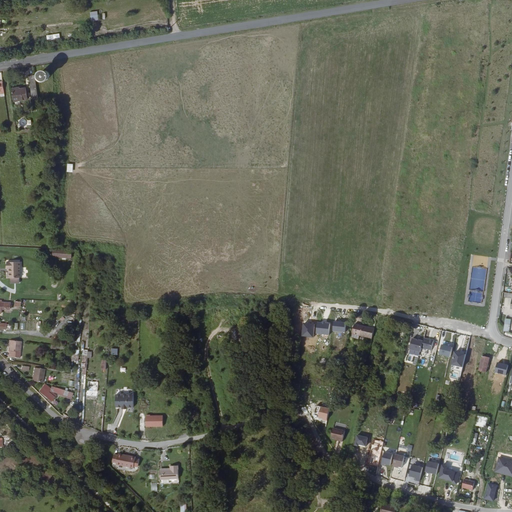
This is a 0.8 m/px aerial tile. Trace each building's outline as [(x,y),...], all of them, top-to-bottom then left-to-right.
[(90,21),(98,21),(97,12),(90,12),(90,21)] [(59,33),(46,35),(47,41),(60,38),(59,33)] [(47,73),(46,72),(44,72),(42,73),(40,74),(40,76),(40,78),(41,80),(43,82),(45,82),(47,82),(48,81),(49,78),(50,76),(49,74),(47,73)] [(38,100),(35,77),(29,78),(32,101),(38,100)] [(13,90),(15,103),(28,101),(26,89),(18,90),(13,90)] [(10,270),(10,274),(10,279),(11,279),(11,285),(20,284),(20,279),(21,279),(20,263),(6,264),(6,270),(10,270)] [(353,335),(361,337),(373,340),(375,330),(363,327),(355,325),(353,335)] [(319,342),(321,329),(306,327),(304,340),(319,342)] [(337,347),(340,334),(335,333),(332,346),(337,347)] [(422,348),(424,341),(413,338),(410,349),(421,352),(422,348)] [(432,350),(434,340),(424,338),(424,341),(422,348),(432,350)] [(451,357),(453,347),(443,345),(440,354),(451,357)] [(31,354),(31,348),(18,346),(17,357),(24,358),(24,353),(29,353),(31,354)] [(463,372),(468,351),(461,349),(460,353),(456,352),(451,369),(463,372)] [(383,361),(393,364),(394,357),(384,355),(383,361)] [(482,358),(479,372),(486,374),(490,360),(482,358)] [(35,384),(44,385),(46,371),(36,370),(35,377),(36,378),(35,384)] [(97,397),(98,381),(89,381),(88,390),(87,390),(87,396),(97,397)] [(41,393),(52,402),(53,402),(54,403),(58,398),(55,395),(54,397),(51,394),(53,391),(47,386),(41,393)] [(61,392),(55,389),(53,393),(62,398),(67,401),(70,398),(61,393),(61,392)] [(123,408),(128,408),(135,408),(135,396),(124,396),(119,396),(117,396),(117,409),(123,408)] [(344,443),(346,432),(334,430),(332,439),(339,441),(339,442),(344,443)] [(118,454),(114,454),(113,462),(116,463),(116,465),(134,468),(134,466),(138,467),(140,460),(136,459),(136,457),(118,453),(118,454)] [(390,468),(392,457),(384,455),(381,466),(385,467),(390,468)] [(404,460),(395,457),(392,469),(396,470),(396,469),(401,470),(404,460)] [(511,476),(511,461),(507,460),(506,463),(499,462),(496,473),(511,476)] [(179,479),(179,465),(170,465),(170,468),(160,469),(160,479),(179,479)] [(439,467),(428,465),(425,476),(436,478),(439,467)] [(419,485),(423,471),(412,469),(409,480),(416,482),(415,484),(419,485)] [(447,470),(442,469),(439,482),(453,485),(452,487),(456,488),(459,477),(446,474),(447,470)] [(464,482),(462,490),(473,493),(475,485),(464,482)] [(494,501),(498,486),(489,484),(486,499),(494,501)]
